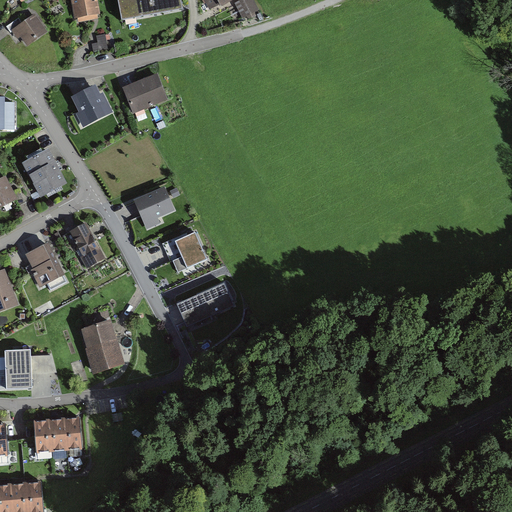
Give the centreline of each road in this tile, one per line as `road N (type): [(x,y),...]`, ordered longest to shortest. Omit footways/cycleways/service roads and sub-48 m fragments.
road 1 (track): [(185,369),(294,330),(511,285)]
road 2 (residential): [(13,77),(79,75),(260,29),(338,0)]
road 3 (secondary): [(306,511),(511,406)]
road 4 (residential): [(185,369),(182,349),(92,196)]
road 5 (residential): [(185,369),(95,396),(0,403)]
road 6 (residential): [(92,196),(38,103),(13,77)]
